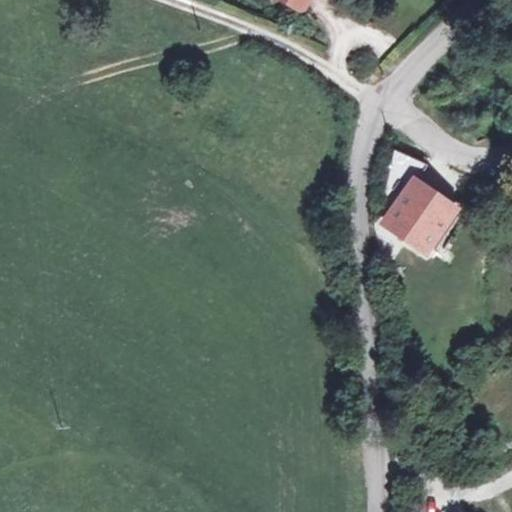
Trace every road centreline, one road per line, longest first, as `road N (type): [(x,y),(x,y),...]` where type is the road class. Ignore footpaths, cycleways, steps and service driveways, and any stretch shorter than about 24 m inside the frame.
road 1 (unclassified): [(373,511),(358,166),(382,101)]
road 2 (track): [(160,0),(265,34),(382,101)]
road 3 (residential): [(511,153),(478,164),(449,153),(382,101)]
road 4 (unclassified): [(382,101),(491,0)]
road 5 (unknown): [(370,465),(511,483)]
